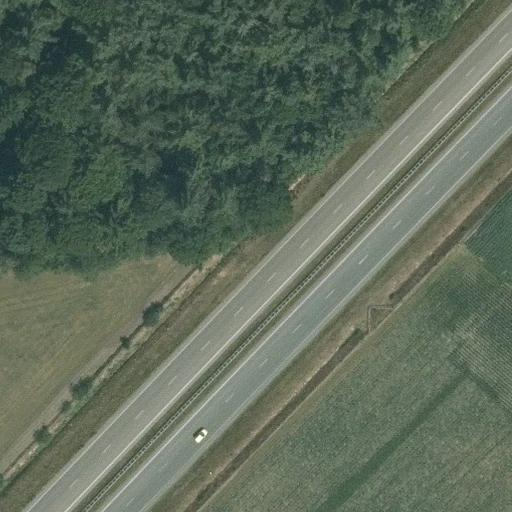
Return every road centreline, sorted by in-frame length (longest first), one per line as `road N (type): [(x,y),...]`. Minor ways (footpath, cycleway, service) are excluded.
road 1 (trunk): [(511,28),(48,511)]
road 2 (trunk): [(122,511),(511,105)]
road 3 (track): [(67,0),(14,165)]
